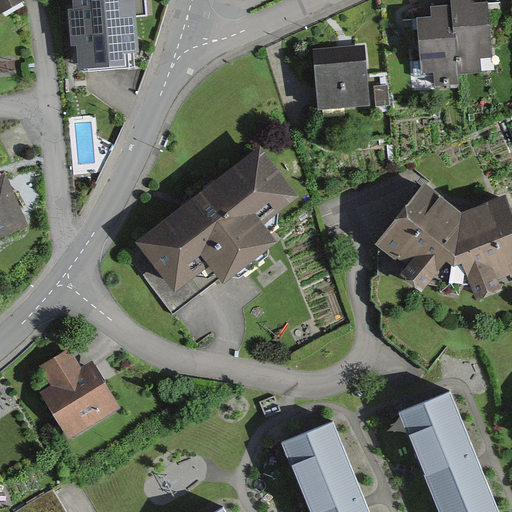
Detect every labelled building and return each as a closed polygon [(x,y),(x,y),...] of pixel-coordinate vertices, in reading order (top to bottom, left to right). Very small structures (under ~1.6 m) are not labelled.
[(0,0),(0,11),(20,0),(0,0)] [(127,0),(69,0),(74,70),(120,68),(119,53),(130,52),(127,0)] [(439,0),(440,8),(446,74),(473,72),(472,58),(484,57),(479,3),(468,4),(467,0),(439,0)] [(446,74),(440,8),(420,10),(421,20),(406,21),(410,71),(420,70),(422,88),(447,86),(446,74)] [(365,50),(316,54),(321,111),(370,107),(365,50)] [(375,85),(375,106),(389,106),(388,84),(375,85)] [(247,150),(126,244),(157,285),(193,257),(206,274),(256,236),(243,219),(279,191),(247,150)] [(2,175),(0,176),(0,231),(22,223),(2,175)] [(511,226),(504,202),(458,217),(420,190),(380,246),(446,294),(511,271),(511,226)] [(57,384),(47,390),(71,431),(116,404),(92,363),(84,368),(73,350),(46,366),(57,384)] [(449,369),(395,392),(445,511),(470,511),(504,498),(449,369)] [(379,511),(334,404),(279,427),(315,511),(379,511)] [(228,511),(222,501),(202,511),(228,511)]
